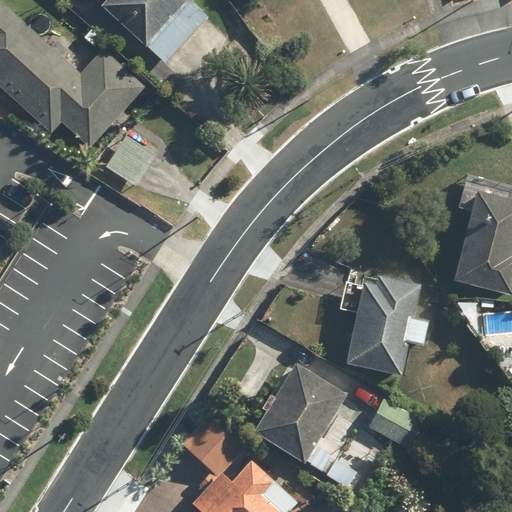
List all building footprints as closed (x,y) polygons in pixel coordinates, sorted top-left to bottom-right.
[(28,24),(2,0),(0,0),(0,83),(54,134),(65,123),(90,147),(130,105),(122,97),(133,84),(125,77),(130,72),(105,47),(81,73),(61,54),(71,43),(58,30),(47,42),(37,32),(31,38),(23,30),(28,24)] [(110,0),(106,5),(149,46),(165,60),(207,15),(191,1),(191,0),(110,0)] [(125,132),(103,162),(136,186),(158,156),(125,132)] [(473,207),(456,277),(511,290),(511,196),(507,195),(510,185),(467,174),(460,203),(473,207)] [(342,308),(357,310),(349,362),(405,370),(409,339),(424,341),(428,315),(412,313),(416,287),(396,284),(397,274),(380,272),(379,282),(347,278),(342,308)] [(350,393),(297,362),(256,432),(352,488),(365,465),(322,439),(350,393)] [(213,414),(184,441),(218,475),(195,499),(207,511),(299,511),(301,511),(295,505),(299,501),(213,414)]
